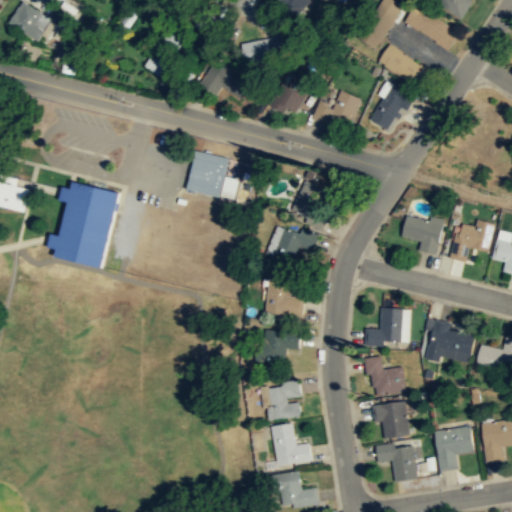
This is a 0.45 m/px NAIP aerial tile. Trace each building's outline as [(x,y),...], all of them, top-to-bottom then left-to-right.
[(20,0),(8,21),(38,40),(52,18),(25,0),(20,0)] [(305,0),(278,0),(275,5),(294,17),(305,0)] [(387,0),(376,0),(356,39),(375,49),(398,6),(387,0)] [(435,0),(434,2),(460,19),(473,0),(435,0)] [(450,47),(460,28),(414,4),(404,23),(450,47)] [(185,39),(176,26),(164,34),(173,47),(185,39)] [(276,36),(241,43),(245,62),(280,55),(276,36)] [(378,60),(416,86),(428,70),(390,43),(378,60)] [(144,65),(162,77),(173,62),(154,49),(144,65)] [(200,83),(217,93),(222,85),(241,98),(253,80),(216,57),(200,83)] [(305,92),(281,81),(269,104),(294,116),(305,92)] [(404,111),(413,96),(389,82),(368,118),(389,130),(401,109),(404,111)] [(360,98),(340,90),(333,107),(318,101),(311,117),(346,132),(360,98)] [(455,154),(483,170),(492,156),(486,153),(508,116),(486,103),(455,154)] [(221,198),(229,158),(195,151),(187,190),(221,198)] [(0,204),(21,209),(25,187),(13,185),(14,178),(0,175),(0,204)] [(319,221),(330,190),(303,180),(292,211),(319,221)] [(119,191),(73,181),(71,188),(62,186),(59,199),(67,201),(60,234),(51,232),(48,245),(57,247),(55,256),(103,266),(119,191)] [(444,218),(431,214),(429,220),(407,215),(402,236),(421,241),(418,250),(435,254),(444,218)] [(494,223),(476,219),(475,227),(458,223),(451,258),(466,261),(469,248),(488,252),(494,223)] [(305,234),(277,226),(268,255),(296,263),(305,234)] [(511,235),(497,233),(492,259),(504,262),(502,272),(511,273),(511,235)] [(303,297),(289,296),(290,280),(268,279),(266,314),(302,316),(303,297)] [(408,344),(409,308),(380,307),(379,328),(365,328),(365,342),(408,344)] [(469,364),(475,334),(450,328),(451,322),(435,318),(427,355),(469,364)] [(299,349),(299,332),(261,330),(260,360),(286,361),(286,349),(299,349)] [(476,364),(511,372),(511,336),(505,335),(502,349),(481,344),(476,364)] [(405,392),(402,366),(383,368),(381,355),(367,357),(371,396),(405,392)] [(300,399),(299,382),(265,384),(267,417),(301,415),(300,399)] [(409,434),(405,400),(372,405),(374,422),(382,421),(384,437),(409,434)] [(511,418),(481,422),(485,462),(504,460),(502,446),(511,444),(511,418)] [(271,426),(276,465),(311,461),(309,443),(295,445),(293,423),(271,426)] [(434,431),(439,470),(458,468),(456,454),(473,451),(470,426),(434,431)] [(375,447),(377,462),(391,460),(394,481),(416,478),(412,442),(375,447)] [(316,488),(301,490),(298,471),(277,474),(281,509),(318,504),(316,488)]
